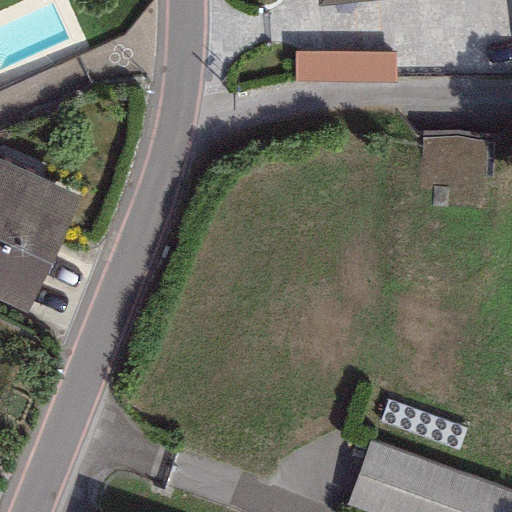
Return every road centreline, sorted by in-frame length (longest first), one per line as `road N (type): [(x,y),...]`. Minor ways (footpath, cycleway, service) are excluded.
road 1 (unclassified): [(187,0),(191,25),(171,143),(24,511)]
road 2 (track): [(511,91),(335,90),(171,143)]
road 3 (unknown): [(62,416),(302,511)]
